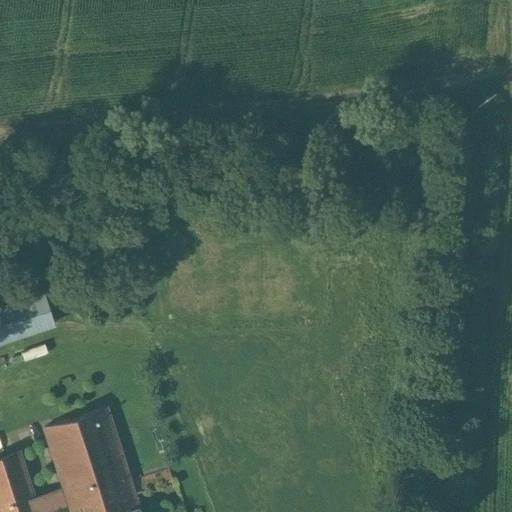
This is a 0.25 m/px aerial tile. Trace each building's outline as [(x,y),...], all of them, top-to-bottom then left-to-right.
[(41,293),(0,306),(0,340),(51,324),(41,293)] [(68,502),(69,508),(131,488),(105,406),(44,425),(61,481),(68,502)] [(18,452),(0,457),(0,511),(34,511),(37,511),(30,491),(18,452)] [(61,481),(30,491),(37,511),(68,502),(61,481)] [(138,511),(131,488),(69,508),(70,511),(138,511)]
